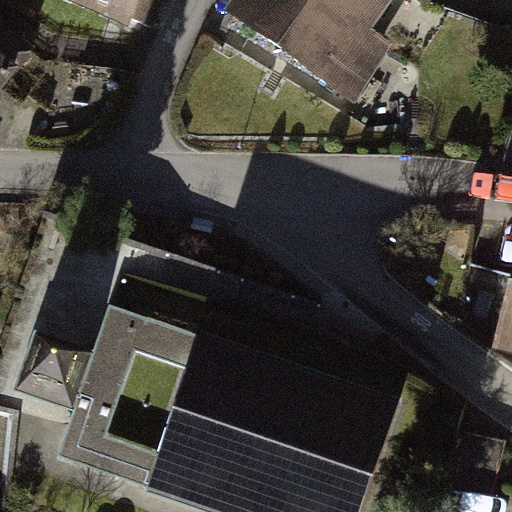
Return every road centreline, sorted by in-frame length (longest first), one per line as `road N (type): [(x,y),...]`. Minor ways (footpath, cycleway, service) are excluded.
road 1 (residential): [(275,179),(324,253),(511,396)]
road 2 (residential): [(511,191),(275,179)]
road 3 (residential): [(132,172),(201,0)]
road 4 (residential): [(275,179),(132,172)]
road 5 (residential): [(132,172),(0,168)]
